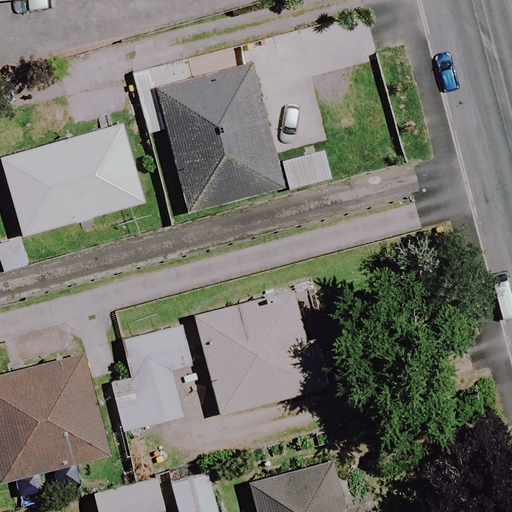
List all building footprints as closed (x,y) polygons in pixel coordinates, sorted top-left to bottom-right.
[(277,191),(244,66),(150,91),(183,216),(277,191)] [(142,204),(118,125),(0,160),(0,173),(20,240),(142,204)] [(188,318),(217,415),(327,383),(299,286),(188,318)] [(188,368),(179,329),(113,343),(120,377),(111,379),(123,433),(179,420),(168,372),(188,368)] [(73,356),(0,376),(0,481),(100,454),(73,356)] [(329,511),(318,465),(242,483),(248,511),(357,511),(355,504),(329,511)] [(215,511),(206,475),(169,484),(175,511),(215,511)] [(159,511),(165,511),(156,479),(100,495),(104,511),(159,511)]
